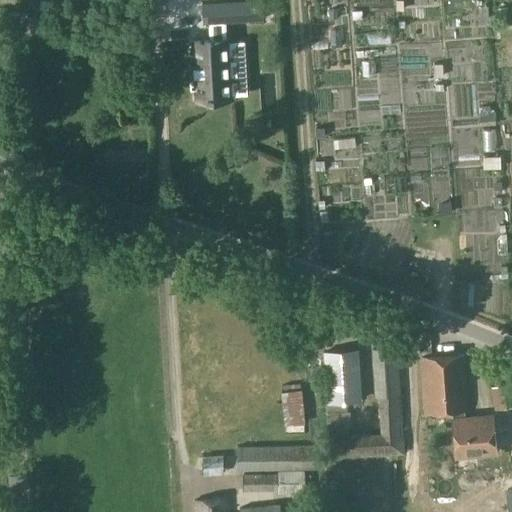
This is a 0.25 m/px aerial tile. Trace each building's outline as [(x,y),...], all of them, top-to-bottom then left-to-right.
[(209,40),(193,40),(197,99),(231,97),(228,39),(227,39),(226,21),(263,19),(262,0),(242,0),(202,2),(203,22),(208,22),(209,40)] [(411,0),(412,23),(431,22),(430,0),(411,0)] [(337,8),(329,8),(329,17),(337,16),(337,8)] [(361,11),(353,12),(353,19),(362,19),(361,11)] [(349,60),(306,61),(307,92),(350,91),(349,60)] [(442,63),(434,64),(435,76),(443,75),(442,63)] [(88,142),(123,143),(123,122),(88,121),(88,142)] [(355,136),(342,138),(343,147),(356,146),(355,136)] [(354,158),(335,159),(336,178),(355,177),(354,158)] [(497,158),(485,158),(485,168),(497,167),(497,158)] [(360,198),(361,209),(394,207),(392,187),(401,187),(400,171),(359,173),(360,180),(326,182),(327,200),(360,198)] [(495,205),(460,205),(461,253),(496,252),(495,205)] [(399,226),(383,231),(387,243),(402,238),(399,226)] [(397,347),(371,350),(375,396),(378,396),(400,395),(397,347)] [(346,399),(361,398),(359,350),(325,352),(327,400),(346,399)] [(452,410),(465,409),(468,409),(464,356),(421,359),(426,413),(452,410)] [(511,380),(487,381),(488,404),(511,402),(511,380)] [(303,389),(283,390),(285,412),(305,411),(303,389)] [(402,422),(400,395),(378,396),(379,411),(380,411),(381,432),(348,434),(348,425),(351,425),(350,410),(347,410),(346,399),(327,400),(330,457),(404,453),(402,434),(401,434),(400,422),(402,422)] [(465,409),(452,410),(456,456),(496,453),(494,427),(481,428),(480,417),(465,418),(465,409)] [(242,469),(312,468),(310,446),(241,447),(242,469)] [(224,456),(204,457),(205,474),(225,473),(224,456)] [(246,490),(305,490),(305,474),(246,474),(246,490)] [(229,511),(228,497),(194,501),(195,511),(280,511),(280,504),(239,508),(239,511),(229,511)]
